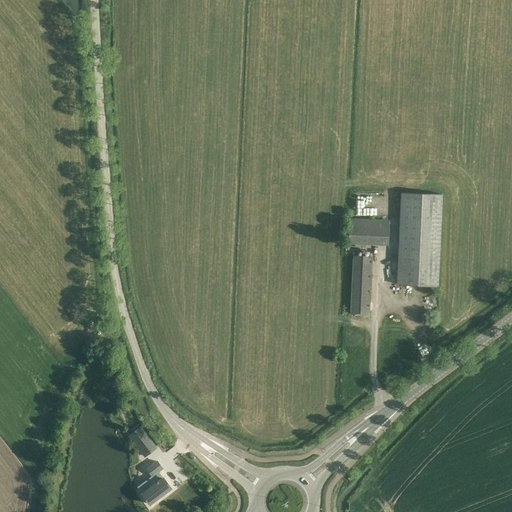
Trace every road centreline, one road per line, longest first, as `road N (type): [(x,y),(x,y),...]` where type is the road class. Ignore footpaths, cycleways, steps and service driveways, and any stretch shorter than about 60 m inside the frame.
road 1 (unclassified): [(264,485),(164,410),(140,357),(112,246),(99,0)]
road 2 (secondary): [(305,483),(393,406),(511,320)]
